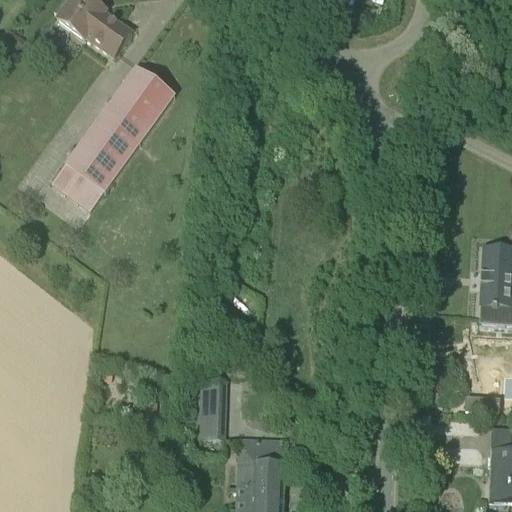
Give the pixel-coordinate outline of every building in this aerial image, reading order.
[(86,43),(114,63),(132,38),(104,18),(106,16),(84,0),(75,0),(69,9),(64,5),(54,19),(59,23),(57,25),(84,45),(86,43)] [(136,73),(65,170),(104,199),(174,101),(136,73)] [(481,289),(480,311),(511,312),(511,255),(483,253),(482,281),(486,281),(486,289),(481,289)] [(104,374),(103,384),(112,385),(114,375),(104,374)] [(217,442),(218,393),(201,392),(200,442),(217,442)] [(156,409),(146,408),(145,420),(155,421),(156,409)] [(511,456),(494,455),(492,507),(511,507),(511,441),(511,442),(511,456)] [(281,511),(284,454),(239,452),(236,511),(281,511)]
